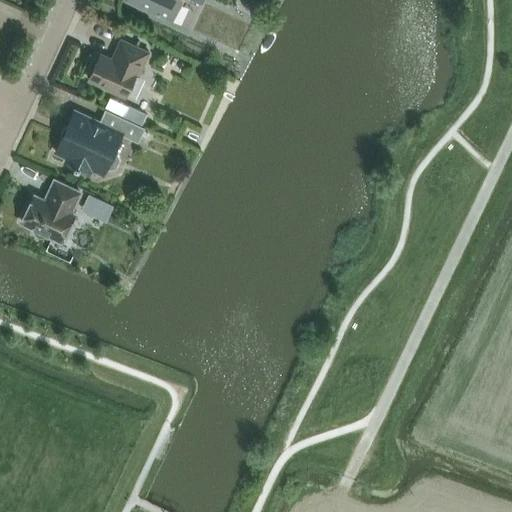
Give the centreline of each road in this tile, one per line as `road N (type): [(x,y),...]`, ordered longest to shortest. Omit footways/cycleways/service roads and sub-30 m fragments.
road 1 (track): [(511,137),(380,413)]
road 2 (residential): [(0,114),(31,87),(71,0)]
